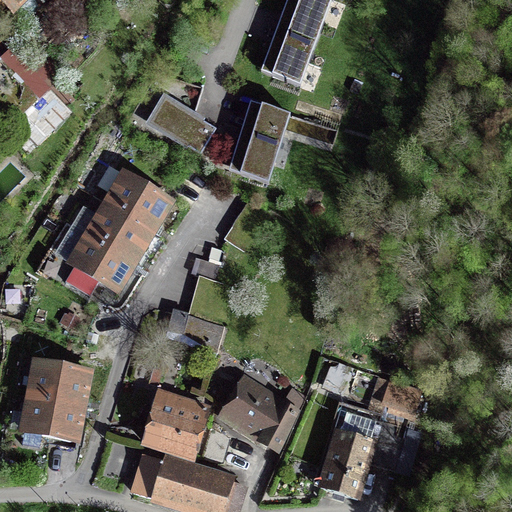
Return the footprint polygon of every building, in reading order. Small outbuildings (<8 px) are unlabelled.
[(0,0),(0,3),(14,18),(32,0),(83,0),(97,14),(111,0),(0,0)] [(284,43),(271,78),(301,89),(333,0),(299,0),(289,29),(286,37),(284,43)] [(151,126),(201,156),(218,128),(168,98),(151,126)] [(269,184),(291,115),(251,103),(229,172),(269,184)] [(122,170),(103,203),(156,235),(176,202),(122,170)] [(83,207),(72,226),(139,265),(156,235),(103,203),(96,215),(83,207)] [(72,226),(54,256),(67,263),(65,266),(73,271),(66,283),(90,297),(97,285),(119,298),(139,265),(72,226)] [(222,251),(211,249),(209,259),(220,262),(222,251)] [(222,266),(195,259),(190,277),(218,284),(222,266)] [(189,314),(173,310),(166,334),(187,339),(217,356),(224,327),(188,317),(189,314)] [(32,360),(25,397),(87,408),(94,371),(32,360)] [(344,397),(354,369),(338,363),(337,367),(331,365),(322,389),(344,397)] [(285,400),(243,376),(217,421),(278,456),(303,413),(299,410),(306,397),(291,388),(285,400)] [(425,393),(379,378),(369,408),(414,423),(425,393)] [(158,389),(140,449),(165,457),(195,466),(213,406),(158,389)] [(25,397),(18,436),(80,447),(87,408),(25,397)] [(316,491),(361,503),(382,428),(376,426),(379,415),(340,405),(316,491)] [(241,511),(248,489),(234,485),(236,478),(195,466),(165,457),(164,462),(143,455),(131,495),(151,501),(150,506),(170,511),(241,511)]
